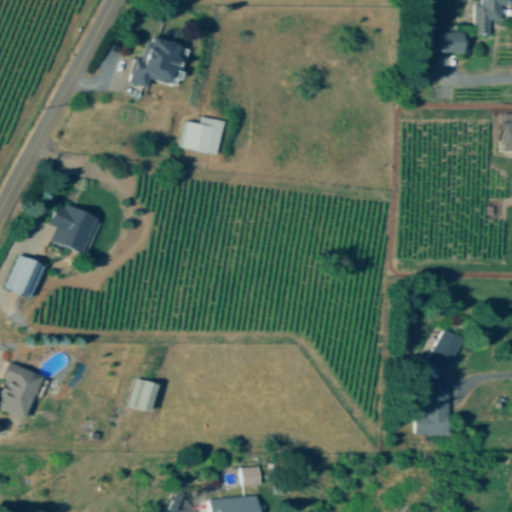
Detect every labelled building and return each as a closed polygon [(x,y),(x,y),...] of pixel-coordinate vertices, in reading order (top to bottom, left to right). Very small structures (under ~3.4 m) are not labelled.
[(479,0),(479,1),(475,1),(474,30),(488,31),(489,17),(501,18),(501,1),(510,2),(510,0),(479,0)] [(462,49),(461,29),(438,29),(439,50),(462,49)] [(175,83),(186,44),(148,33),(141,57),(135,55),(127,79),(145,84),(148,75),(175,83)] [(511,148),(511,110),(502,110),(502,148),(511,148)] [(214,153),(223,118),(200,113),(198,121),(186,117),(179,144),(214,153)] [(94,215),(57,199),(48,221),(55,224),(49,237),(80,250),(94,215)] [(42,262),(16,251),(2,285),(28,296),(42,262)] [(444,371),(462,336),(442,326),(425,361),(444,371)] [(40,373),(8,360),(1,376),(4,378),(0,387),(0,406),(22,416),(40,373)] [(155,381),(134,376),(127,404),(149,408),(155,381)] [(445,431),(446,385),(415,384),(414,431),(445,431)] [(242,484),(260,481),(257,463),(239,465),(242,484)] [(210,511),(258,511),(258,493),(210,495),(210,511)]
